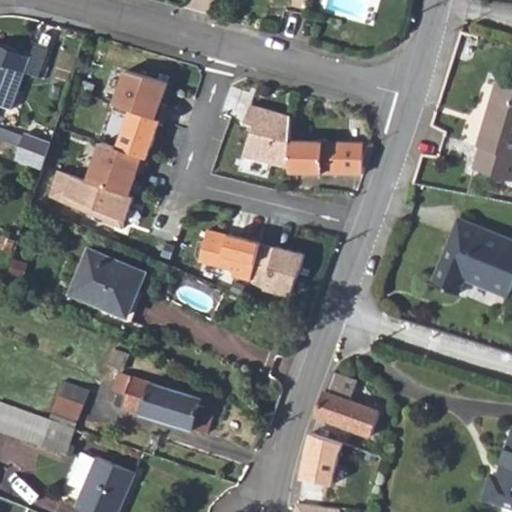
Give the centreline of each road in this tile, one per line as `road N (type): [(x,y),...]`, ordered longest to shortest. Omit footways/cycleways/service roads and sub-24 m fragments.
road 1 (residential): [(368,225),(215,192),(192,178),(227,48)]
road 2 (residential): [(368,225),(272,511)]
road 3 (residential): [(227,48),(409,102)]
road 4 (residential): [(49,0),(227,48)]
road 5 (residential): [(409,102),(368,225)]
